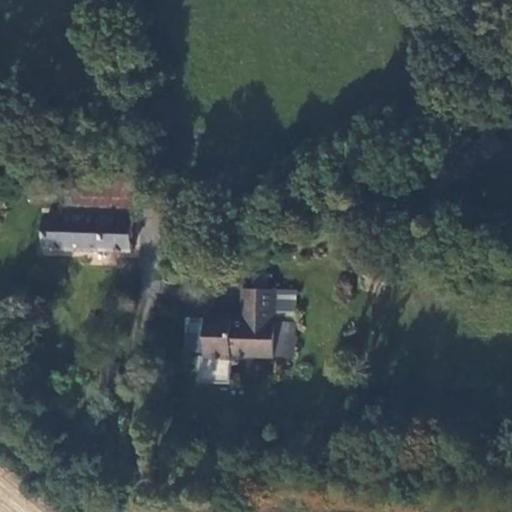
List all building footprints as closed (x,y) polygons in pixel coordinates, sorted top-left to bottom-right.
[(442,14),(447,45),(463,42),(457,12),(442,14)] [(478,131),(494,156),(506,148),(489,124),(478,131)] [(412,171),(429,199),(494,156),(478,131),(476,127),(410,169),(412,171)] [(412,171),(366,193),(372,203),(378,201),(382,207),(403,199),(408,206),(429,199),(412,171)] [(58,178),(57,212),(124,212),(123,184),(123,180),(58,178)] [(124,212),(57,212),(56,236),(123,239),(124,212)] [(246,288),(245,308),(279,310),(280,290),(246,288)] [(236,314),(211,313),(209,357),(234,358),(235,355),(277,357),(278,322),(279,310),(245,308),(244,320),(236,319),(236,314)] [(278,322),(277,357),(295,358),(296,323),(278,322)] [(90,392),(108,393),(110,364),(93,362),(90,392)]
